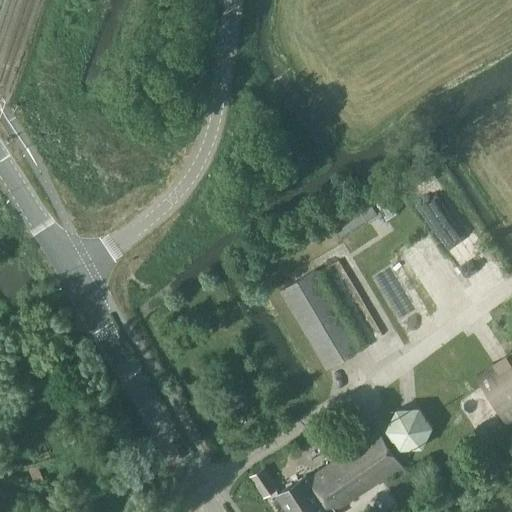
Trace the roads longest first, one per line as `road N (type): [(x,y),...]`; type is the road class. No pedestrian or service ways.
road 1 (unclassified): [(71,276),(181,189),(214,130),(235,0)]
road 2 (tertiary): [(214,511),(71,276)]
road 3 (track): [(347,394),(378,384),(511,287)]
road 4 (tertiary): [(71,276),(0,161)]
